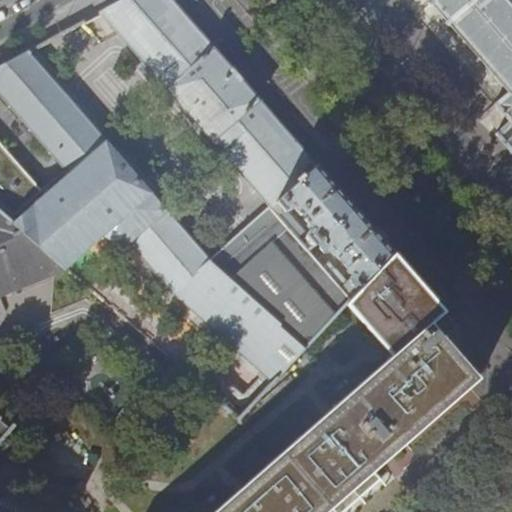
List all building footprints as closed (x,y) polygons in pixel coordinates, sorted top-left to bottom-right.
[(271,207),(318,166),(228,63),(172,0),(122,0),(100,12),(158,79),(159,78),(167,87),(167,88),(213,141),(214,140),(222,149),(221,150),(270,206),(271,207)] [(511,0),(428,0),(430,1),(428,3),(429,4),(431,3),(446,20),(444,22),(448,26),(449,26),(450,26),(451,26),(463,39),(461,40),(464,44),(466,43),(477,56),(475,57),(479,61),(480,59),(492,72),(490,74),(493,78),(495,76),(508,91),(493,105),(508,123),(495,134),(511,153),(511,0)] [(56,36),(63,49),(83,38),(76,25),(65,31),(56,36)] [(270,206),(209,259),(28,51),(0,66),(0,96),(68,173),(34,203),(0,164),(0,211),(65,268),(115,225),(174,294),(274,381),(347,302),(350,299),(316,260),(308,251),(271,207),(270,206)] [(271,207),(308,251),(356,209),(345,197),(318,166),(271,207)] [(389,247),(356,209),(308,251),(316,260),(325,253),(332,250),(352,273),(349,280),(359,290),(394,253),(389,247)] [(0,294),(65,268),(0,211),(0,294)] [(412,273),(394,253),(359,290),(350,299),(347,302),(394,355),(215,511),(342,511),(374,485),(380,479),(373,470),(389,456),(399,447),(435,416),(462,392),(479,377),(471,368),(437,330),(431,323),(445,311),(412,273)] [(141,334),(160,349),(169,338),(151,322),(141,334)] [(208,390),(239,417),(272,382),(261,375),(244,392),(226,379),(222,383),(218,381),(208,390)] [(0,435),(9,426),(6,424),(3,427),(0,425),(0,435)]
